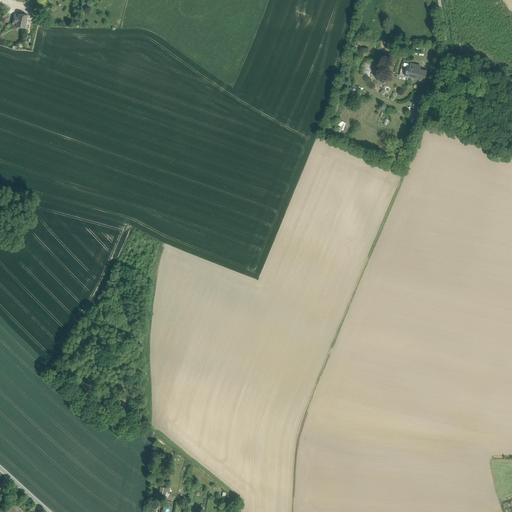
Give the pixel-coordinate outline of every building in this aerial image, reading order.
[(27,16),(18,14),(18,16),(14,15),(12,26),(15,27),(15,25),(16,25),(16,27),(24,29),(27,16)] [(370,77),(372,64),(365,63),(363,76),(370,77)] [(409,67),(407,77),(425,81),(428,71),(420,69),(421,66),(413,64),(412,68),(409,67)] [(346,99),(353,102),(357,90),(351,88),(346,99)] [(429,93),(422,91),(419,104),(425,106),(429,93)] [(410,138),(413,139),(420,120),(414,118),(412,124),(413,126),(411,131),(412,131),(410,138)]
